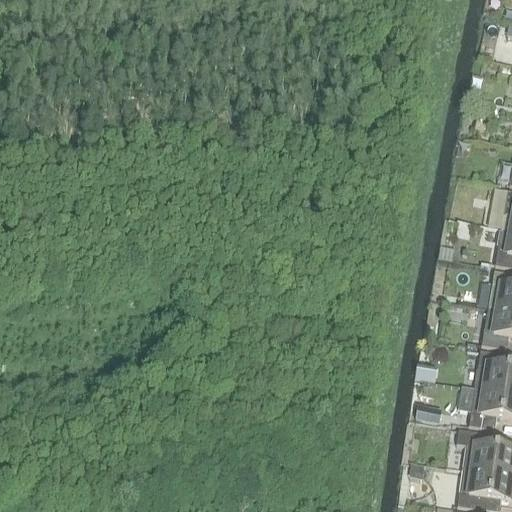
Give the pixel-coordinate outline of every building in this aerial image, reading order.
[(479,106),(477,119),(488,121),(490,108),(479,106)] [(511,221),(511,222),(510,235),(511,235),(511,196),(507,196),(503,220),(511,221)] [(511,235),(510,235),(507,248),(498,246),(494,271),(511,274),(511,235)] [(498,302),(496,315),(511,317),(511,279),(493,276),(489,300),(498,302)] [(511,342),(511,317),(496,315),(494,328),(484,326),(480,351),(505,355),(508,342),(511,342)] [(479,356),(473,394),(511,399),(511,374),(503,373),(505,360),(479,356)] [(511,399),(473,394),(467,431),(493,435),(495,422),(511,424),(511,399)] [(417,413),(415,425),(439,428),(440,416),(417,413)] [(465,451),(461,474),(511,481),(511,472),(511,456),(490,454),(492,440),(457,435),(455,450),(465,451)] [(507,506),(511,481),(461,474),(456,511),(481,511),(483,503),(507,506)]
